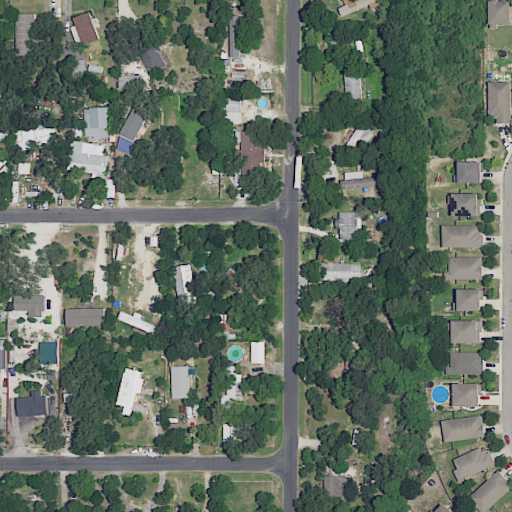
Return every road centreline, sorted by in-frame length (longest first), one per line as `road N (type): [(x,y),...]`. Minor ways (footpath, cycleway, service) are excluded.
road 1 (residential): [(294,0),(292,511)]
road 2 (residential): [(0,465),(293,463)]
road 3 (residential): [(0,214),(292,216)]
road 4 (residential): [(511,422),(511,179)]
